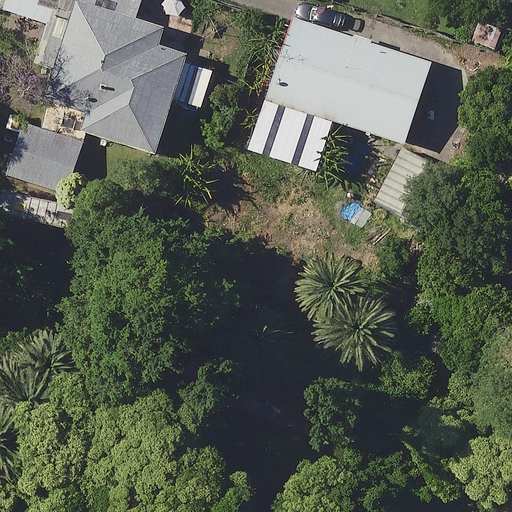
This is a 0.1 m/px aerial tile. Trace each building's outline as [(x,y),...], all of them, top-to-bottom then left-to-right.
[(94,144),(172,165),(201,59),(190,56),(204,5),(184,0),(18,0),(13,19),(50,29),(38,73),(75,83),(67,114),(100,123),(94,144)] [(439,73),(304,24),(273,110),(264,135),(316,154),(327,124),(410,154),(439,73)] [(472,143),(431,121),(385,206),(426,228),(472,143)] [(74,204),(90,143),(29,127),(24,149),(8,145),(0,174),(0,211),(87,234),(94,209),(74,204)] [(435,248),(406,227),(387,253),(417,274),(435,248)]
